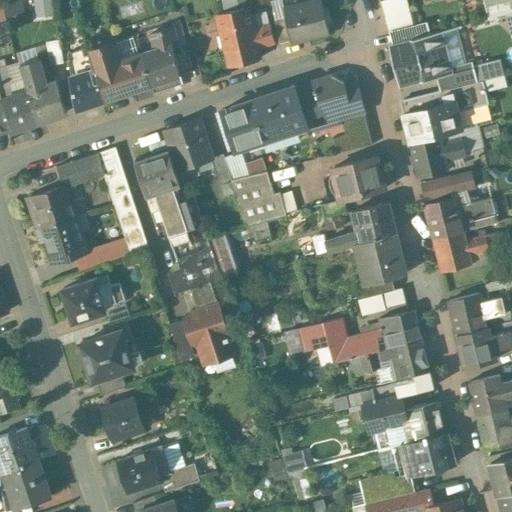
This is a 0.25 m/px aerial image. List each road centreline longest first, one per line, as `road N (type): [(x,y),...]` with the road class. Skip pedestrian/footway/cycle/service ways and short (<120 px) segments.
road 1 (residential): [(484,511),(368,44)]
road 2 (residential): [(0,165),(368,44)]
road 3 (residential): [(0,220),(97,511)]
